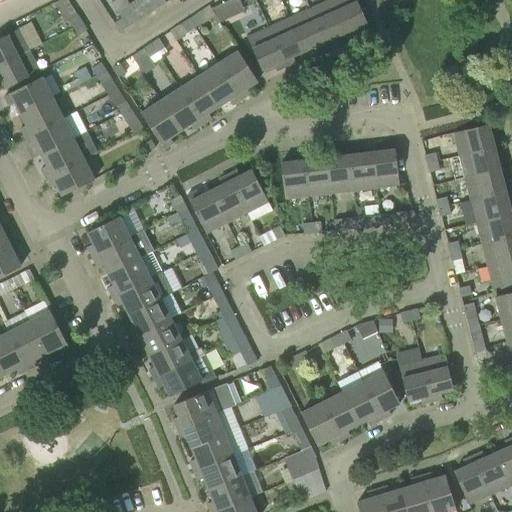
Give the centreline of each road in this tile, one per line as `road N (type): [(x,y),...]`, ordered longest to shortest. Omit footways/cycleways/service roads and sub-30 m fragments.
road 1 (residential): [(41,228),(245,133),(392,117),(409,141),(433,235)]
road 2 (residential): [(433,235),(300,249),(231,275),(274,349),(355,310),(445,284)]
road 3 (residential): [(0,405),(111,348),(41,228)]
road 4 (residential): [(347,511),(334,463),(406,429),(477,412)]
road 5 (residential): [(83,0),(113,47),(196,0)]
road 6 (residential): [(477,412),(445,284)]
